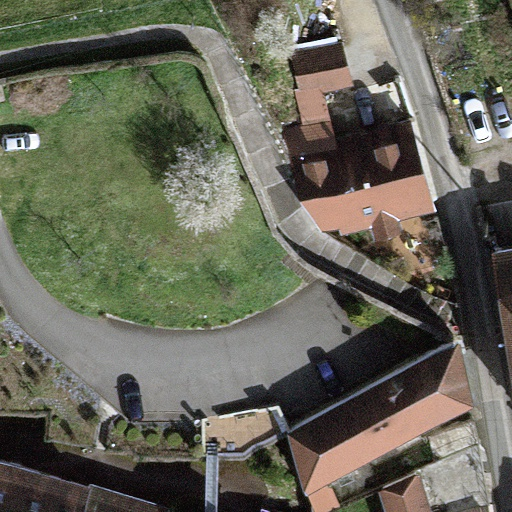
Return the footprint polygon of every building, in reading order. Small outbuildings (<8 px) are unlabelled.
[(347,76),(339,39),(291,50),(300,87),(347,76)] [(275,128),(287,153),(318,145),(317,140),(332,137),(327,116),(275,128)] [(432,202),(408,119),(332,137),(317,140),(318,145),(287,153),(317,223),(339,217),(341,226),(373,216),(376,230),(396,225),(392,213),(432,202)] [(511,243),(493,247),(511,359),(511,243)] [(452,333),(285,425),(303,478),(306,477),(465,390),(452,333)] [(470,414),(427,432),(433,460),(476,442),(470,414)] [(199,511),(0,456),(0,511),(199,511)] [(334,502),(328,483),(310,491),(316,510),(334,502)] [(488,511),(486,496),(436,511),(488,511)]
